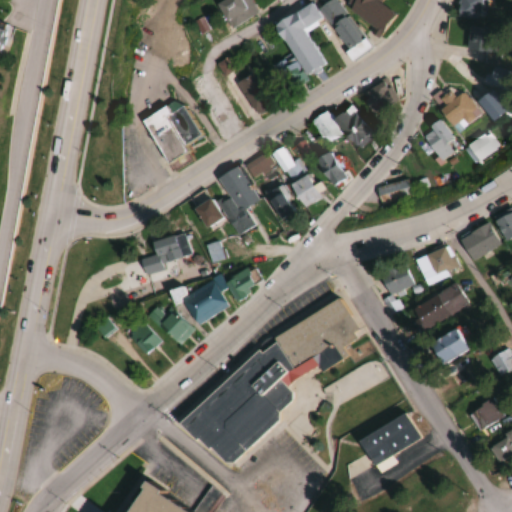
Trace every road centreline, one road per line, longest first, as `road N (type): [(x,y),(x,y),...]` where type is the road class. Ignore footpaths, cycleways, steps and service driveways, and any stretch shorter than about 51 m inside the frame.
road 1 (primary): [(64,216),(112,221),(152,209),(404,48)]
road 2 (tertiary): [(38,511),(73,473),(244,330),(285,283)]
road 3 (residential): [(493,511),(338,257)]
road 4 (tertiary): [(285,283),(391,157),(417,104),(422,34)]
road 5 (primary): [(0,472),(64,216)]
road 6 (residential): [(47,0),(0,242)]
road 7 (primary): [(64,216),(99,0)]
road 8 (residential): [(338,257),(511,182)]
road 9 (tertiary): [(142,417),(117,386),(87,367),(34,353)]
road 10 (residential): [(241,497),(142,417)]
